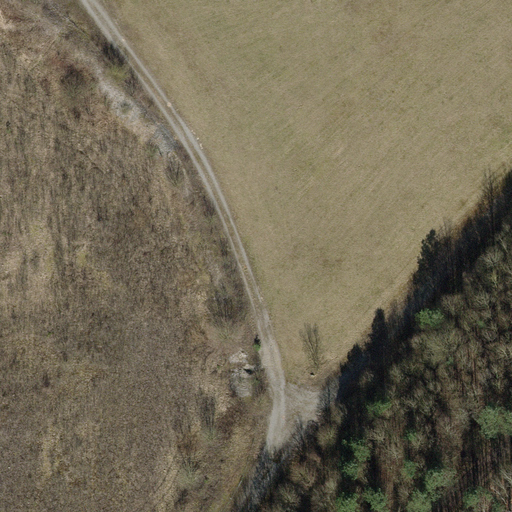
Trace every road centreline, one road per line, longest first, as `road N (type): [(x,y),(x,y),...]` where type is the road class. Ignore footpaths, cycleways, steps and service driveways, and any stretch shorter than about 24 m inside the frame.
road 1 (track): [(299,443),(208,183),(146,68),(95,0)]
road 2 (track): [(257,511),(299,443),(511,195)]
